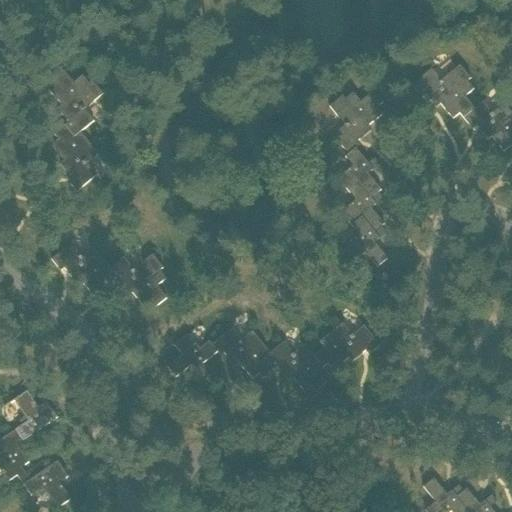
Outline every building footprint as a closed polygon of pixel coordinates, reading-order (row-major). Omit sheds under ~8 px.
[(459,115),(462,118),(474,109),(464,98),(477,87),(459,66),(440,82),(431,70),(411,86),(421,97),(424,94),(436,108),(440,105),(452,120),(459,115)] [(57,110),(68,124),(78,135),(81,132),(94,123),(84,110),(103,96),(92,82),(89,84),(83,77),(73,84),(64,71),(52,81),(55,86),(49,92),(61,107),(57,110)] [(332,136),(347,155),(356,149),(356,150),(361,146),(357,141),(370,130),(368,127),(383,115),(377,108),(382,103),(373,92),(361,102),(353,93),(345,101),(342,97),(328,108),(344,127),(332,136)] [(511,149),(511,113),(504,104),(491,114),(483,102),(474,109),(462,118),(472,130),(475,127),(487,141),(491,137),(503,153),(510,147),(511,149)] [(78,135),(68,124),(54,136),(58,141),(51,146),(63,161),(59,164),(71,179),(67,182),(76,193),(96,177),(86,164),(102,152),(97,146),(93,149),(81,132),(78,135)] [(337,179),(346,191),(356,183),(368,198),(379,189),(368,175),(379,165),(374,159),(368,164),(356,150),(356,149),(347,155),(344,158),(351,167),(337,179)] [(340,213),(351,227),(361,219),(374,234),(381,228),(384,225),(371,209),(376,205),(371,199),(381,191),(379,189),(368,198),(356,183),(346,191),(355,201),(340,213)] [(361,219),(351,227),(357,235),(343,247),(355,261),(364,253),(377,268),(387,260),(374,243),(386,234),(381,228),(374,234),(361,219)] [(102,295),(117,283),(107,271),(111,269),(93,247),(80,257),(71,245),(51,260),(60,272),(64,269),(75,283),(79,280),(91,295),(98,290),(102,295)] [(107,271),(117,283),(128,297),(132,294),(144,309),(151,304),(155,309),(166,300),(157,289),(166,282),(159,273),(164,270),(152,255),(133,270),(124,258),(111,269),(107,271)] [(323,349),(313,356),(323,368),(327,365),(333,372),(348,359),(351,363),(365,352),(369,356),(380,346),(364,327),(352,336),(342,324),(319,343),(323,349)] [(262,380),(272,371),(262,359),(269,354),(252,332),(239,342),(228,328),(206,345),(214,356),(217,353),(220,357),(224,354),(235,368),(239,365),(251,380),(258,375),(262,380)] [(202,365),(214,356),(206,345),(199,350),(187,335),(174,346),(182,356),(167,368),(175,379),(192,365),(201,377),(208,372),(202,365)] [(262,359),(272,371),(277,368),(288,381),(292,378),(304,393),(311,388),(315,393),(327,383),(318,372),(323,368),(313,356),(305,345),(293,355),(283,343),(269,354),(262,359)] [(28,422),(17,430),(24,441),(57,419),(47,403),(38,409),(27,392),(13,401),(28,422)] [(16,477),(22,486),(30,481),(21,468),(29,463),(17,446),(24,441),(17,430),(0,441),(0,472),(7,483),(16,477)] [(57,462),(30,481),(22,486),(30,497),(43,488),(57,509),(71,500),(59,484),(68,478),(57,462)] [(467,511),(456,497),(463,492),(458,486),(446,496),(433,479),(423,488),(435,503),(425,511),(467,511)] [(492,511),(490,508),(496,503),(491,496),(479,506),(466,490),(463,492),(456,497),(467,511),(492,511)]
